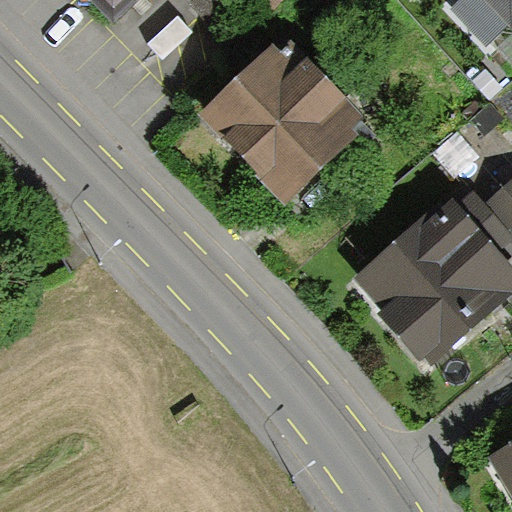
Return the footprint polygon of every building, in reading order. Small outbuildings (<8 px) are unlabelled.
[(99,0),(116,17),(132,0),(99,0)] [(218,0),(237,19),(255,0),(218,0)] [(511,0),(486,0),(510,24),(511,21),(511,0)] [(204,119),(277,203),(363,128),(290,45),(204,119)] [(346,282),(416,363),(511,281),(443,200),(346,282)] [(511,445),(488,460),(511,499),(511,445)]
